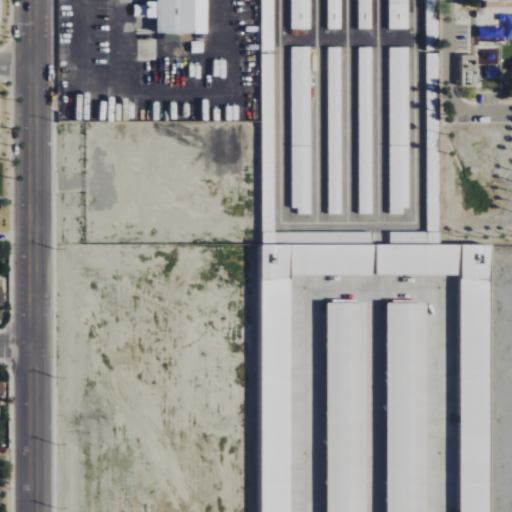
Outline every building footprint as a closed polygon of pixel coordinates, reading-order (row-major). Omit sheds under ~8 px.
[(207,0),(156,0),(157,2),(147,1),(147,17),(157,17),(156,32),(207,33),(207,0)] [(273,0),(261,0),(261,51),(273,51),(273,0)] [(310,0),(290,0),(291,29),(310,29),(310,0)] [(341,29),(340,0),(327,0),(328,29),(341,29)] [(371,0),(358,0),(359,29),(372,29),(371,0)] [(408,0),(389,0),(389,29),(408,29),(408,0)] [(425,0),(425,49),(436,49),(436,0),(425,0)] [(292,215),(311,215),(310,47),(291,47),(292,215)] [(328,214),(341,214),(342,47),(329,47),(328,214)] [(360,214),(372,214),(371,48),(358,48),(360,214)] [(409,48),(389,48),(389,214),(403,214),(403,208),(409,208),(409,48)] [(427,86),(437,85),(437,53),(426,54),(427,86)] [(291,511),(290,275),(460,274),(461,511),(491,511),(490,244),(439,245),(439,171),(427,171),(427,232),(391,232),(391,245),(373,245),(372,232),(274,232),(273,55),(261,55),(263,511),(291,511)] [(477,85),(478,55),(462,55),(462,85),(477,85)] [(327,511),(366,511),(366,303),(327,303),(327,511)] [(387,511),(427,511),(426,303),(387,303),(387,511)]
